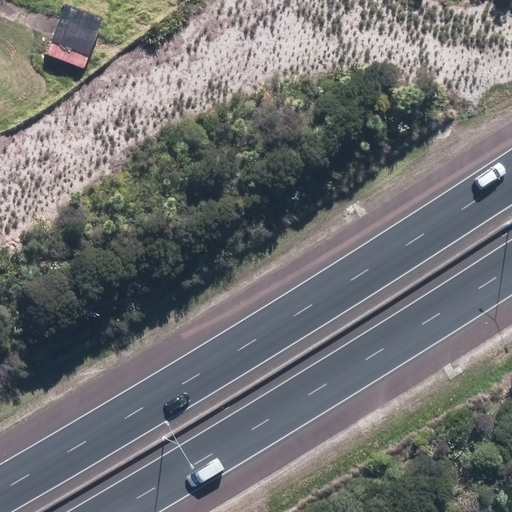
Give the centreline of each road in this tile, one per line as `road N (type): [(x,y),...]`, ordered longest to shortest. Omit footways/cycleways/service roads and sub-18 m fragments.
road 1 (motorway): [(0,477),(192,366),(511,161)]
road 2 (motorway): [(511,273),(110,511)]
